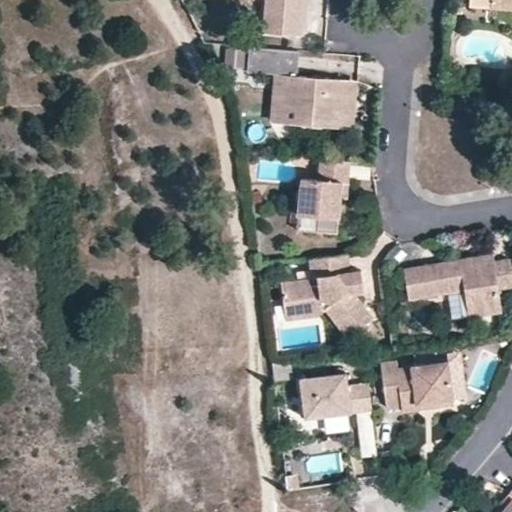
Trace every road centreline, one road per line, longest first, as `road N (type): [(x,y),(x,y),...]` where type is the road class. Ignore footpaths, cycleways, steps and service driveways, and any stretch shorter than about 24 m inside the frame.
road 1 (track): [(161,0),(218,118),(255,343),(270,511)]
road 2 (residential): [(511,205),(438,214),(405,200),(398,163),(408,40)]
road 3 (residential): [(428,511),(511,400)]
